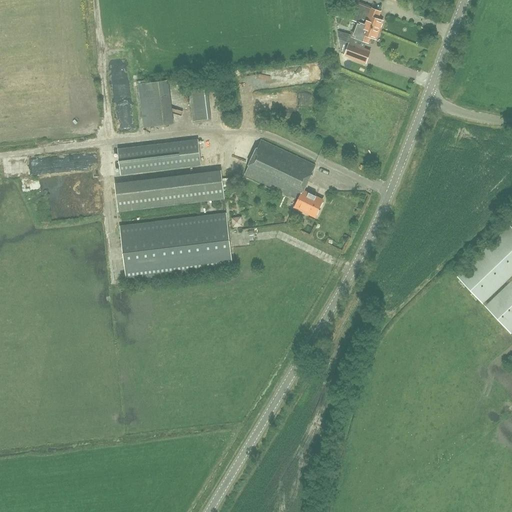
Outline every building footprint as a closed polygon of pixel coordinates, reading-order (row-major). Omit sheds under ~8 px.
[(379,30),(383,21),(378,19),(380,13),(371,9),(371,10),(364,7),(359,22),(379,30)] [(379,30),(359,22),(353,36),(339,38),(341,52),(341,53),(367,63),(371,52),(351,44),(353,37),(361,39),(360,40),(368,43),(370,37),(375,39),(379,30)] [(145,127),(176,124),(171,80),(140,84),(145,127)] [(192,90),(194,122),(210,121),(208,89),(192,90)] [(201,165),(198,140),(118,150),(121,175),(201,165)] [(249,166),(245,175),(299,200),(295,208),(315,217),(323,201),(304,192),(315,166),(262,141),(249,166)] [(222,179),(116,192),(119,212),(225,199),(222,179)] [(120,226),(127,281),(233,268),(226,213),(120,226)] [(245,218),(234,218),(235,228),(245,228),(245,218)] [(511,229),(510,226),(457,276),(511,334),(511,332),(511,229)]
